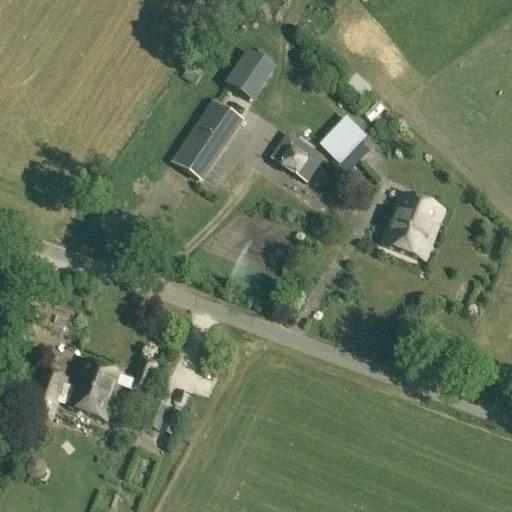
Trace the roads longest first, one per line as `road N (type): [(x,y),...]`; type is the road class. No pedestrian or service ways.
road 1 (unclassified): [(511,420),(0,233)]
road 2 (track): [(0,424),(50,252)]
